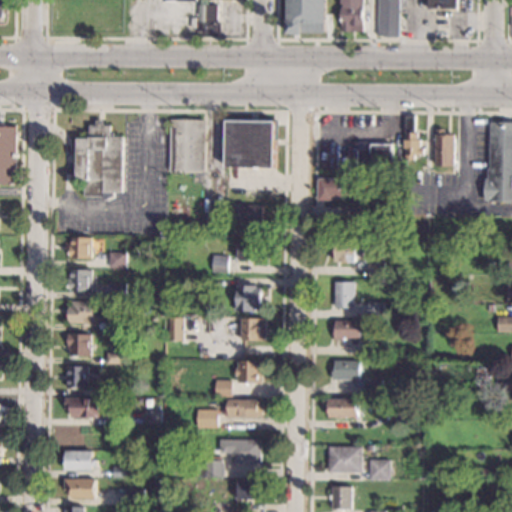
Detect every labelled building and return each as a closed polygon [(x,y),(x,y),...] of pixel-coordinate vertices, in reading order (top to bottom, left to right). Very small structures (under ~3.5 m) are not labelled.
[(313,0),(313,22),(300,22),(300,29),(288,29),(288,21),(290,21),(290,0),(313,0)] [(364,0),(364,32),(343,32),(343,0),(364,0)] [(400,0),(400,37),(378,37),(378,0),(400,0)] [(457,0),(457,9),(429,9),(429,0),(457,0)] [(217,22),(221,22),(221,37),(201,36),(201,32),(198,32),(198,28),(191,28),(191,18),(198,18),(198,5),(217,5),(217,22)] [(260,121),(275,121),(274,166),(225,166),(225,113),(260,113),(260,121)] [(414,130),(417,130),(416,138),(418,138),(418,146),(423,146),(423,154),(414,153),(413,158),(405,158),(405,114),(414,114),(414,130)] [(204,172),(171,172),(171,119),(204,119),(204,172)] [(102,126),(110,126),(110,136),(122,136),(122,192),(113,192),(112,195),(107,198),(84,197),(84,180),(77,180),(77,174),(72,174),(72,167),(77,167),(77,138),(84,138),(84,131),(90,131),(90,126),(97,126),(97,120),(102,120),(102,126)] [(511,187),(494,187),(494,182),(487,182),(487,169),(489,169),(489,123),(511,123),(511,187)] [(15,185),(0,184),(0,126),(16,126),(15,185)] [(444,133),(454,133),(453,165),(435,165),(436,128),(444,129),(444,133)] [(370,143),(391,143),(390,164),(358,163),(358,142),(370,142),(370,143)] [(352,187),(358,187),(358,197),(332,196),(332,199),(318,199),(318,179),(330,179),(330,177),(352,177),(352,187)] [(261,220),(232,219),(233,204),(261,205),(261,220)] [(368,221),(353,221),(353,206),(369,206),(368,221)] [(91,258),(70,258),(70,237),(91,237),(91,258)] [(356,247),(362,248),(361,255),(355,254),(355,261),(334,260),(335,239),(356,240),(356,247)] [(260,260),(239,260),(239,243),(261,244),(260,260)] [(125,268),(109,268),(109,251),(126,252),(125,268)] [(228,272),(212,272),(212,255),(228,255),(228,272)] [(382,276),(368,275),(368,261),(382,261),(382,276)] [(91,292),(69,291),(69,268),(92,269),(91,292)] [(125,299),(110,298),(110,282),(126,283),(125,299)] [(354,307),(334,306),(334,282),(354,282),(354,307)] [(256,285),(256,287),(262,287),(262,307),(256,307),(256,311),(234,311),(234,284),(256,285)] [(93,312),(96,312),(96,320),(93,320),(93,324),(69,324),(69,307),(71,307),(71,300),(93,301),(93,312)] [(382,318),(367,317),(368,301),(382,301),(382,318)] [(511,332),(497,332),(498,316),(511,316),(511,332)] [(183,341),(163,341),(163,317),(183,317),(183,341)] [(266,340),(241,340),(242,317),(266,318),(266,340)] [(121,332),(108,332),(108,320),(121,321),(121,332)] [(360,338),(344,337),(344,339),(334,339),(334,320),(360,320),(360,338)] [(90,356),(70,356),(70,349),(67,349),(68,333),(90,333),(90,356)] [(381,358),(367,358),(367,342),(369,342),(382,342),(381,358)] [(121,363),(106,363),(106,352),(122,353),(121,363)] [(262,382),(238,382),(238,377),(235,376),(235,368),(238,368),(238,361),(263,361),(262,382)] [(359,377),(341,377),(341,380),(332,379),(332,366),(334,366),(334,361),(359,361),(359,377)] [(88,387),(66,387),(67,366),(88,367),(88,387)] [(511,390),(502,390),(502,387),(498,387),(498,380),(502,380),(502,375),(511,375),(511,390)] [(231,398),(215,397),(216,379),(232,380),(231,398)] [(381,395),(364,394),(364,379),(381,380),(381,395)] [(117,396),(102,396),(102,384),(118,385),(117,396)] [(101,418),(70,417),(71,409),(65,409),(65,396),(101,397),(101,418)] [(357,418),(328,417),(328,407),(323,407),(323,398),(357,399),(357,418)] [(260,405),(262,406),(262,417),(224,416),(225,410),(228,410),(228,399),(260,400),(260,405)] [(416,416),(400,416),(400,399),(417,400),(416,416)] [(217,427),(198,427),(199,409),(218,409),(217,427)] [(160,424),(144,423),(144,410),(160,410),(160,424)] [(260,462),(231,462),(231,453),(220,452),(220,438),(261,439),(260,462)] [(361,472),(328,471),(329,446),(361,446),(361,472)] [(91,460),(97,460),(97,466),(92,466),(92,470),(71,468),(71,470),(65,470),(66,449),(91,450),(91,460)] [(221,461),(224,462),(223,477),(187,476),(188,465),(205,466),(205,456),(220,456),(221,461)] [(389,478),(369,478),(370,460),(389,460),(389,478)] [(127,476),(112,476),(113,465),(128,466),(127,476)] [(94,498),(69,497),(69,495),(64,495),(64,489),(63,489),(64,478),(94,479),(94,498)] [(257,498),(248,498),(248,501),(243,500),(243,499),(239,498),(239,480),(257,480),(257,498)] [(352,508),(332,508),(332,499),(329,499),(329,494),(332,494),(332,485),(352,486),(352,508)] [(144,488),(144,505),(129,505),(129,487),(144,488)] [(227,509),(230,509),(230,511),(214,511),(215,502),(227,502),(227,509)]
